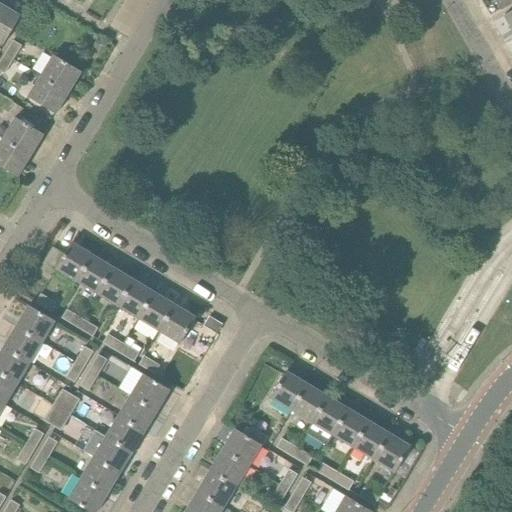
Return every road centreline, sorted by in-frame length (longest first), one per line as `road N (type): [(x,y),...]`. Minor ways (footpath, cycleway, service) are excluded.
road 1 (residential): [(257,318),(48,189)]
road 2 (residential): [(466,439),(257,318)]
road 3 (residential): [(139,511),(257,318)]
road 4 (residential): [(48,189),(162,0)]
road 5 (residential): [(511,108),(451,0)]
